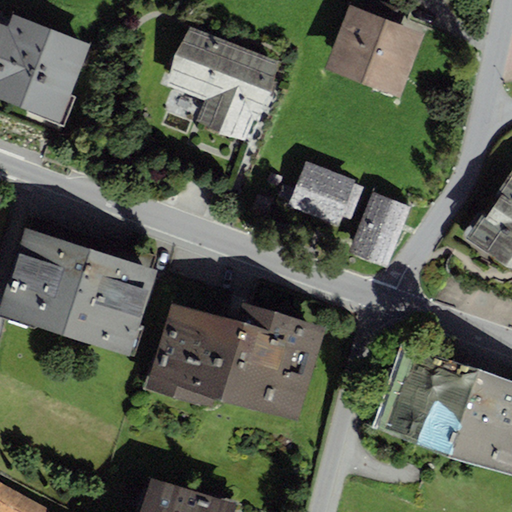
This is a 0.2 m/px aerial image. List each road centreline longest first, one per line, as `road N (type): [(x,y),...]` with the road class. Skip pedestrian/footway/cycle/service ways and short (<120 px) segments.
road 1 (tertiary): [(0,163),(386,302)]
road 2 (residential): [(386,302),(466,163),(484,107)]
road 3 (residential): [(386,302),(363,356),(323,511)]
road 4 (tertiary): [(386,302),(511,345)]
